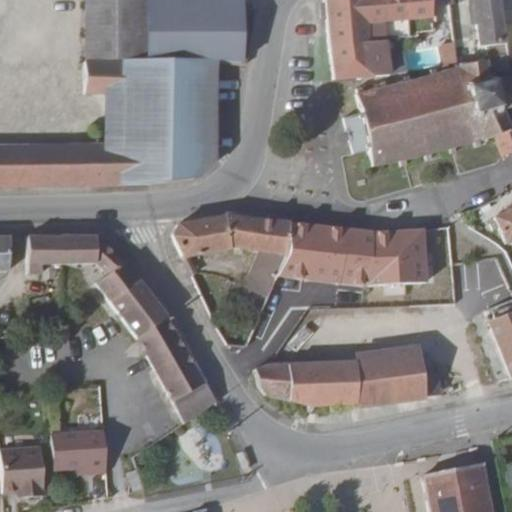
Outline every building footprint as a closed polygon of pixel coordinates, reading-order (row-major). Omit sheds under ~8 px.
[(246,59),(254,3),(238,3),(237,0),(151,0),(151,59),(213,59),(246,59)] [(403,31),(402,17),(385,19),(384,0),(323,0),(331,77),(350,74),(386,72),(385,68),(405,66),(403,47),(382,48),(382,33),(403,31)] [(427,29),(425,0),(384,0),(385,19),(402,17),(403,31),(427,29)] [(505,53),(498,0),(468,0),(469,4),(474,44),(481,43),(484,56),(505,53)] [(447,4),(436,4),(435,33),(446,33),(447,4)] [(467,54),(466,36),(449,37),(449,40),(450,55),(467,54)] [(450,55),(449,40),(438,40),(440,60),(451,60),(450,55)] [(511,147),(511,122),(507,123),(503,105),(511,101),(511,88),(507,73),(488,78),(486,76),(482,63),(483,61),(481,59),(479,58),(477,60),(474,61),(456,66),(453,62),(451,63),(450,67),(430,72),(429,69),(427,69),(427,73),(408,78),(405,79),(403,76),(401,76),(401,80),(382,84),(380,81),(378,82),(378,86),(354,92),(359,116),(344,118),(351,150),(367,147),(371,164),(398,156),(399,159),(401,159),(403,157),(403,155),(423,150),(424,152),(426,153),(427,151),(428,148),(447,143),(449,146),(451,146),(452,144),(452,141),(473,137),(474,140),(476,139),(476,137),(477,135),(489,132),(491,135),(496,134),(501,151),(511,147)] [(211,165),(213,59),(151,59),(84,63),(85,89),(105,88),(106,141),(0,143),(0,185),(198,180),(211,165)] [(511,237),(511,204),(489,215),(490,219),(486,221),(489,228),(494,227),(501,243),(511,237)] [(268,296),(291,222),(223,214),(222,214),(172,221),(165,230),(179,255),(220,250),(257,250),(243,287),(268,296)] [(365,267),(363,230),(361,229),(291,222),(268,296),(259,317),(271,321),(278,323),(292,286),(298,288),(307,262),(333,263),(334,287),(360,285),(369,285),(369,267),(365,267)] [(217,402),(166,320),(128,271),(96,235),(23,238),(26,276),(40,276),(40,266),(101,264),(110,275),(98,283),(148,353),(191,419),(217,402)] [(0,273),(6,273),(9,238),(0,238),(0,273)] [(511,317),(511,294),(502,272),(466,275),(489,328),(511,317)] [(262,346),(271,321),(259,317),(247,351),(262,346)] [(511,378),(511,317),(489,328),(507,368),(511,378)] [(26,338),(2,339),(4,373),(28,372),(26,338)] [(419,401),(439,396),(440,396),(436,354),(419,355),(418,343),(353,345),(353,341),(286,343),(285,364),(354,361),(357,407),(419,401)] [(357,407),(354,361),(285,364),(277,364),(268,364),(257,367),(256,384),(265,392),(310,407),(311,411),(313,411),(315,410),(317,407),(332,408),(333,411),(336,411),(338,409),(338,407),(357,407)] [(511,378),(507,368),(500,370),(504,380),(511,378)] [(105,474),(102,428),(49,432),(50,447),(52,470),(76,469),(89,469),(89,475),(105,474)] [(52,470),(50,447),(38,448),(40,471),(52,470)] [(42,497),(40,471),(38,448),(0,451),(0,471),(2,494),(17,493),(25,492),(26,498),(42,497)] [(490,511),(481,467),(424,477),(430,511),(490,511)]
